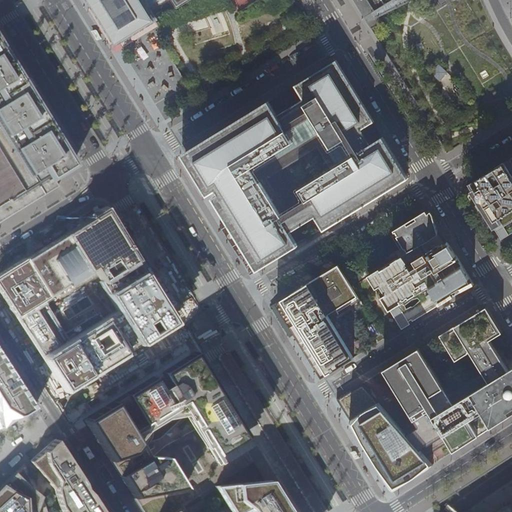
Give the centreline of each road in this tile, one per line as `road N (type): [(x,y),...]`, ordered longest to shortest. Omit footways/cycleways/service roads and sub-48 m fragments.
road 1 (residential): [(433,181),(238,299)]
road 2 (residential): [(341,33),(148,154)]
road 3 (residential): [(302,401),(497,284)]
road 4 (residential): [(119,511),(0,325)]
road 5 (tertiary): [(0,1),(108,179)]
road 6 (tertiary): [(148,154),(54,0)]
road 7 (residential): [(341,33),(433,181)]
road 8 (tertiary): [(238,299),(148,154)]
road 9 (residential): [(388,511),(511,431)]
road 10 (tertiary): [(370,511),(302,401)]
road 11 (residential): [(108,179),(0,248)]
road 12 (residential): [(433,181),(497,284)]
road 13 (tertiary): [(302,401),(238,299)]
